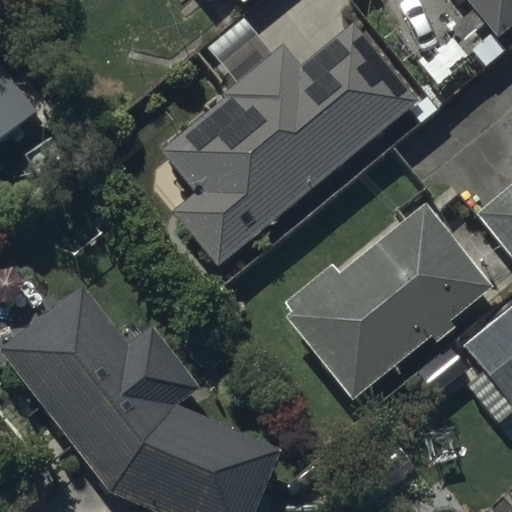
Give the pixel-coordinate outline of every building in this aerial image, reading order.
[(511,0),(462,0),(494,38),(511,22),(511,0)] [(298,66),(280,44),(220,94),(223,98),(160,150),(194,191),(169,212),(213,265),(412,101),(348,24),(298,66)] [(0,63),(0,139),(36,111),(0,63)] [(511,183),(474,215),(511,260),(511,183)] [(488,285),(420,203),(335,271),(328,263),(279,303),(286,312),(281,317),(347,398),(426,334),(431,341),(450,326),(445,320),(488,285)] [(171,406),(196,387),(148,324),(124,342),(79,284),(0,344),(0,355),(104,491),(155,511),(248,511),(275,449),(171,406)] [(511,304),(459,347),(511,411),(511,304)]
